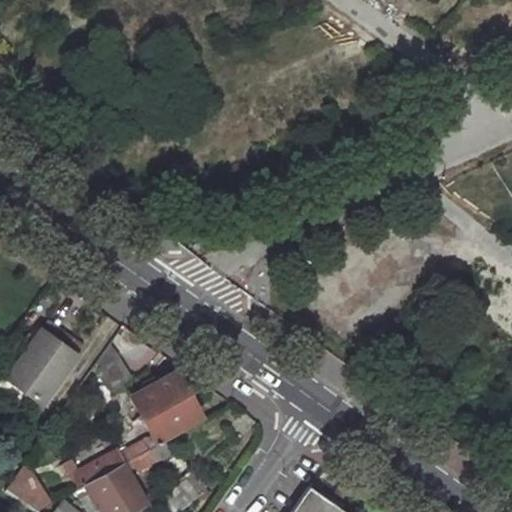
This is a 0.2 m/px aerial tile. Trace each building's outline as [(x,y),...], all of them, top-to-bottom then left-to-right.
[(115,47),(226,4),(224,0),(133,0),(102,12),(115,47)] [(342,60),(212,116),(227,150),(357,94),(342,60)] [(511,273),(474,248),(448,287),(511,328),(511,273)] [(77,356),(43,330),(6,380),(41,406),(77,356)] [(131,374),(119,352),(95,366),(100,373),(90,379),(98,393),(131,374)] [(199,417),(175,371),(131,396),(152,434),(155,441),(199,417)] [(152,434),(144,438),(149,448),(157,444),(155,441),(152,434)] [(144,438),(128,447),(133,457),(149,448),(144,438)] [(127,445),(118,450),(125,462),(133,457),(128,447),(127,445)] [(116,447),(74,469),(83,484),(85,483),(124,462),(125,462),(118,450),(116,447)] [(51,501),(26,460),(25,461),(8,486),(39,508),(51,501)] [(100,511),(127,511),(146,503),(124,462),(85,483),(100,511)] [(347,511),(310,485),(291,511),(347,511)]
